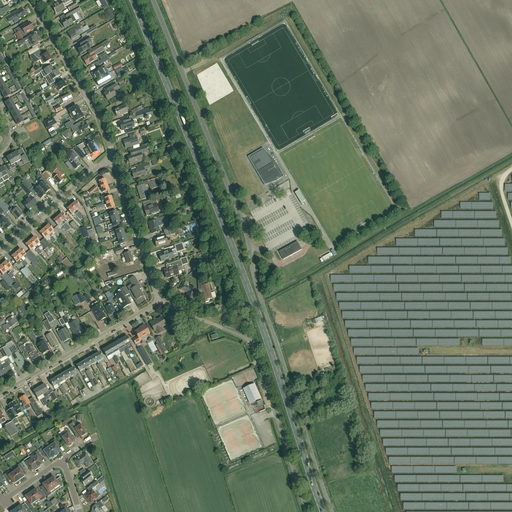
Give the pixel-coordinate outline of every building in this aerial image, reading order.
[(56,14),(65,9),(60,1),(52,6),(56,14)] [(75,2),(67,6),(70,11),(77,6),(75,2)] [(76,21),(72,15),(80,10),(78,7),(65,14),(67,18),(61,22),(64,28),(76,21)] [(9,22),(17,17),(18,20),(25,16),(22,9),(18,11),(17,9),(14,11),(15,13),(7,18),(9,22)] [(23,39),(27,37),(26,34),(34,30),(33,29),(34,28),(33,26),(31,26),(29,22),(21,27),(23,31),(20,32),(16,34),(20,41),(23,39)] [(75,26),(76,27),(72,29),(72,30),(67,33),(71,39),(80,34),(83,33),(81,30),(83,29),(80,23),(75,26)] [(95,26),(87,31),(89,34),(97,29),(95,26)] [(27,37),(23,39),(20,41),(17,43),(20,47),(26,44),(29,42),(32,47),(40,41),(37,35),(33,37),(32,34),(27,37)] [(78,43),(80,45),(76,47),(80,54),(89,48),(87,44),(91,42),(88,37),(78,43)] [(94,57),(103,51),(100,45),(88,52),(89,55),(83,59),(87,65),(96,60),(94,57)] [(40,60),(43,64),(51,60),(47,53),(41,57),(38,51),(30,56),(34,63),(40,60)] [(51,66),(47,68),(41,72),(40,69),(33,73),(35,76),(40,73),(43,78),(49,75),(54,71),(51,66)] [(102,68),(91,74),(95,81),(109,74),(105,68),(102,70),(102,68)] [(129,72),(128,69),(117,75),(119,78),(129,72)] [(57,70),(54,71),(49,75),(52,80),(50,82),(51,84),(58,80),(56,78),(60,76),(57,70)] [(109,74),(95,81),(98,86),(112,79),(109,74)] [(51,84),(51,85),(54,89),(57,88),(59,91),(67,87),(63,81),(59,83),(58,80),(51,84)] [(116,95),(114,92),(119,88),(116,83),(104,90),(106,93),(104,94),(107,100),(116,95)] [(11,95),(7,90),(1,93),(5,99),(11,95)] [(64,103),(72,99),(69,93),(54,101),(56,104),(60,102),(61,104),(64,103)] [(5,103),(8,109),(14,105),(11,100),(5,103)] [(14,105),(8,109),(11,114),(17,111),(14,105)] [(117,117),(128,112),(125,105),(117,109),(117,108),(114,109),(115,110),(114,110),(116,114),(117,117)] [(83,118),(77,106),(69,111),(71,115),(70,116),(72,119),(73,118),(76,122),(83,118)] [(143,109),(142,106),(131,111),(133,114),(135,113),(139,111),(139,112),(142,110),(143,109)] [(133,115),(135,115),(136,115),(137,120),(151,115),(149,108),(135,113),(133,114),(133,115)] [(20,116),(17,111),(11,114),(14,120),(20,116)] [(24,122),(20,116),(14,120),(18,125),(24,122),(25,124),(30,121),(28,119),(24,122)] [(56,123),(53,118),(44,123),(47,128),(56,123)] [(133,127),(131,119),(119,123),(122,131),(125,130),(133,127)] [(77,131),(80,136),(83,134),(82,133),(89,129),(88,128),(89,127),(88,126),(87,126),(85,123),(82,125),(81,122),(71,128),(74,133),(77,131)] [(123,141),(126,148),(132,146),(132,145),(138,143),(134,133),(129,135),(130,138),(123,141)] [(92,138),(84,142),(87,148),(91,155),(96,152),(93,145),(91,142),(93,141),(92,138)] [(131,156),(126,157),(129,165),(142,160),(140,154),(147,152),(145,147),(135,150),(135,149),(129,151),(131,156)] [(248,157),(265,185),(268,184),(267,183),(271,180),(272,183),(276,182),(275,181),(281,178),(273,163),(271,164),(262,149),(263,148),(264,149),(263,148),(248,157)] [(67,154),(70,158),(67,160),(68,161),(65,164),(69,168),(72,166),(75,170),(80,165),(75,159),(77,157),(71,150),(67,154)] [(19,162),(19,161),(21,160),(22,162),(26,160),(23,154),(19,156),(17,151),(11,155),(17,166),(17,165),(16,163),(19,162)] [(13,170),(12,168),(17,166),(11,155),(6,158),(9,163),(5,165),(9,170),(8,170),(11,175),(10,172),(13,170)] [(136,167),(137,170),(132,171),(134,178),(145,175),(143,170),(150,168),(148,163),(136,167)] [(11,175),(8,170),(5,172),(2,167),(0,168),(0,176),(3,182),(9,178),(8,177),(11,175)] [(58,168),(53,172),(56,176),(54,178),(59,184),(64,180),(61,177),(64,175),(58,168)] [(47,180),(50,177),(46,172),(42,175),(47,180)] [(43,182),(45,180),(43,177),(39,181),(41,183),(38,186),(46,195),(45,194),(50,190),(43,182)] [(158,186),(161,185),(159,178),(148,181),(151,190),(159,187),(158,186)] [(22,182),(23,183),(29,189),(32,186),(25,179),(22,182)] [(29,189),(23,183),(20,186),(28,195),(32,193),(29,190),(29,189)] [(146,191),(147,190),(146,187),(145,188),(144,185),(137,187),(141,200),(148,197),(146,191)] [(41,199),(46,195),(38,186),(36,189),(34,186),(29,190),(32,193),(34,191),(41,199)] [(91,195),(98,188),(96,186),(88,192),(91,195)] [(301,204),(304,202),(298,191),(295,193),(301,204)] [(102,201),(105,200),(106,204),(113,202),(111,196),(104,198),(103,195),(100,196),(102,201)] [(28,210),(36,203),(31,196),(22,204),(28,210)] [(0,205),(0,206),(3,209),(3,210),(7,214),(9,211),(3,204),(0,200),(0,205)] [(149,215),(159,212),(156,203),(158,203),(157,200),(156,200),(150,202),(151,205),(143,207),(146,215),(149,214),(149,215)] [(71,205),(75,210),(78,208),(80,210),(81,208),(80,207),(75,201),(71,205)] [(9,210),(11,212),(17,219),(23,214),(15,205),(9,210)] [(75,210),(71,205),(66,209),(71,214),(75,210)] [(111,220),(118,218),(116,211),(109,213),(109,214),(104,215),(105,218),(110,216),(111,220)] [(62,222),(64,220),(66,222),(68,220),(66,218),(62,213),(57,217),(62,222)] [(0,222),(5,229),(11,225),(4,217),(0,219),(0,222)] [(60,224),(62,222),(57,217),(53,221),(59,227),(61,225),(60,224)] [(118,218),(111,220),(113,224),(108,226),(109,228),(114,227),(120,225),(118,218)] [(160,225),(163,225),(162,221),(157,223),(156,220),(148,222),(152,233),(159,231),(158,226),(160,225)] [(48,225),(44,229),(49,235),(51,233),(53,234),(55,233),(57,236),(60,234),(55,228),(53,230),(48,225)] [(117,238),(124,235),(122,228),(115,231),(110,233),(111,235),(116,234),(117,238)] [(47,241),(50,238),(54,243),(55,242),(51,237),(49,235),(44,229),(39,232),(44,239),(45,238),(47,241)] [(83,239),(88,236),(86,230),(80,233),(83,239)] [(124,235),(117,238),(119,242),(114,243),(115,246),(119,244),(126,242),(124,235)] [(34,236),(30,240),(35,247),(40,243),(34,236)] [(166,244),(170,243),(168,238),(165,239),(164,236),(154,239),(155,242),(154,242),(155,246),(165,243),(166,244)] [(31,250),(35,247),(30,240),(25,244),(30,250),(30,251),(31,250)] [(298,242),(279,252),(284,260),(302,250),(298,242)] [(182,243),(174,245),(175,249),(176,252),(184,250),(182,243)] [(114,250),(112,251),(111,250),(106,252),(107,257),(110,256),(111,261),(115,260),(114,257),(113,255),(116,254),(116,255),(124,252),(123,248),(114,250)] [(21,259),(24,257),(25,259),(27,257),(25,255),(26,255),(25,254),(20,249),(16,253),(21,259)] [(161,261),(173,257),(173,255),(177,254),(176,252),(175,249),(171,250),(171,249),(159,253),(161,261)] [(127,264),(133,262),(129,252),(121,255),(122,258),(125,258),(127,264)] [(19,265),(21,263),(22,262),(26,266),(27,265),(23,261),(21,259),(16,253),(11,257),(16,263),(17,262),(19,265)] [(7,271),(12,267),(7,260),(2,265),(7,271)] [(179,274),(178,271),(183,270),(182,266),(183,266),(181,260),(172,263),(173,267),(164,270),(165,274),(166,273),(168,278),(179,274)] [(72,274),(78,269),(76,267),(72,271),(72,270),(72,269),(71,269),(71,268),(71,267),(70,267),(69,264),(68,263),(68,262),(65,264),(72,274)] [(133,287),(131,289),(137,299),(140,297),(142,295),(139,289),(141,288),(134,276),(129,279),(133,287)] [(208,301),(208,299),(212,298),(208,284),(202,286),(201,281),(201,278),(197,279),(197,282),(198,289),(201,288),(203,295),(203,296),(204,300),(205,302),(208,301)] [(193,299),(195,293),(193,292),(194,288),(190,286),(189,287),(185,286),(187,283),(183,281),(180,290),(183,291),(184,290),(188,291),(186,296),(193,299)] [(119,303),(119,304),(121,307),(122,307),(122,308),(130,303),(126,296),(129,294),(125,286),(119,290),(122,294),(116,297),(119,303)] [(85,301),(81,294),(76,297),(75,297),(72,299),(76,305),(80,303),(81,304),(85,301)] [(111,304),(115,302),(112,297),(108,299),(109,301),(106,302),(108,306),(105,307),(110,315),(111,315),(113,314),(113,313),(115,311),(111,304)] [(98,321),(101,320),(105,317),(102,311),(104,310),(102,307),(100,308),(97,302),(91,305),(93,308),(91,309),(98,321)] [(25,315),(28,312),(22,304),(19,307),(25,315)] [(62,326),(65,324),(69,322),(66,316),(65,316),(62,311),(59,313),(62,318),(58,320),(62,326)] [(49,312),(44,315),(49,323),(54,320),(51,315),(49,312)] [(29,314),(23,318),(26,323),(30,321),(28,319),(31,317),(29,314)] [(8,329),(21,320),(17,316),(15,318),(13,316),(7,320),(9,322),(5,325),(8,329)] [(48,331),(52,329),(47,320),(46,321),(44,316),(41,318),(44,322),(43,322),(48,331)] [(71,318),(73,321),(68,324),(74,335),(82,331),(76,320),(74,316),(71,318)] [(161,327),(165,325),(161,318),(154,322),(154,321),(150,323),(154,331),(155,331),(157,334),(163,330),(161,327)] [(140,338),(149,333),(144,326),(135,332),(137,336),(133,339),(136,344),(141,342),(140,340),(140,339),(140,338)] [(58,333),(63,342),(70,338),(64,329),(61,331),(59,329),(56,330),(58,333)] [(29,334),(35,344),(38,342),(32,332),(29,334)] [(53,348),(58,345),(51,333),(46,336),(53,348)] [(45,343),(46,342),(43,337),(39,340),(41,343),(37,345),(43,354),(49,351),(47,347),(45,343)] [(124,347),(130,343),(126,337),(120,340),(124,347)] [(155,339),(159,345),(163,353),(167,351),(163,343),(159,337),(155,339)] [(114,343),(118,350),(124,347),(120,340),(114,343)] [(24,353),(27,351),(32,360),(38,356),(31,344),(30,342),(28,342),(24,344),(24,346),(24,345),(20,347),(24,353)] [(118,350),(114,343),(109,347),(113,354),(118,350)] [(12,359),(13,360),(14,362),(15,361),(19,368),(25,364),(14,344),(8,347),(7,346),(3,348),(9,357),(12,355),(13,358),(12,359)] [(113,354),(109,347),(103,350),(107,357),(113,354)] [(137,349),(147,366),(150,364),(140,347),(137,349)] [(3,348),(2,348),(0,349),(0,353),(3,358),(0,359),(0,375),(7,371),(8,372),(11,370),(8,364),(11,362),(9,358),(8,358),(3,348)] [(99,352),(93,356),(97,362),(99,360),(103,366),(106,364),(99,352)] [(93,356),(88,359),(91,365),(97,362),(93,356)] [(85,368),(91,365),(88,359),(82,362),(85,368)] [(79,372),(85,368),(82,362),(76,366),(79,372)] [(100,363),(97,365),(101,373),(105,371),(100,363)] [(71,377),(76,373),(73,367),(67,371),(71,377)] [(67,371),(61,374),(65,380),(71,377),(67,371)] [(59,383),(65,380),(61,374),(56,377),(59,383)] [(57,384),(59,387),(61,386),(59,383),(56,377),(50,381),(53,387),(57,384)] [(44,384),(39,388),(43,394),(45,398),(46,400),(49,399),(46,393),(48,391),(44,384)] [(244,389),(250,403),(261,399),(254,384),(244,389)] [(39,388),(33,391),(36,397),(37,398),(38,401),(40,400),(44,406),(48,404),(46,400),(45,398),(43,394),(39,388)] [(25,395),(19,399),(23,406),(25,409),(30,407),(28,404),(30,403),(28,400),(25,395)] [(162,405),(173,400),(171,397),(160,402),(162,405)] [(14,402),(9,405),(12,411),(10,412),(7,413),(14,425),(18,422),(15,417),(23,411),(21,407),(19,409),(14,402)] [(39,408),(36,403),(36,404),(35,403),(31,406),(38,417),(42,414),(39,409),(39,408)] [(11,437),(18,432),(12,422),(4,426),(11,437)] [(77,433),(81,437),(87,433),(85,431),(86,430),(83,427),(82,427),(81,425),(77,427),(73,422),(69,425),(75,434),(77,433)] [(68,429),(65,430),(68,434),(62,438),(68,446),(69,447),(72,445),(71,444),(74,442),(70,437),(73,436),(68,429)] [(56,456),(59,454),(58,453),(60,452),(57,447),(60,445),(55,439),(51,442),(52,445),(49,447),(56,456)] [(46,454),(49,459),(52,458),(52,459),(56,456),(49,447),(45,449),(44,447),(39,450),(43,456),(46,454)] [(14,451),(6,457),(8,461),(17,455),(14,451)] [(38,469),(41,467),(40,466),(43,464),(39,459),(42,457),(37,451),(33,454),(35,457),(31,459),(38,469)] [(75,461),(79,466),(84,462),(88,468),(93,464),(86,453),(75,461)] [(28,467),(32,472),(34,470),(35,471),(38,469),(31,459),(28,462),(26,459),(21,462),(26,469),(28,467)] [(20,464),(17,465),(19,468),(14,472),(19,480),(25,476),(22,472),(24,470),(20,464)] [(81,481),(85,486),(93,479),(89,475),(91,474),(88,471),(81,476),(83,479),(81,481)] [(14,472),(10,474),(8,472),(4,475),(8,481),(11,479),(14,484),(19,480),(14,472)] [(57,481),(53,477),(48,480),(55,491),(63,486),(61,479),(57,481)] [(55,491),(48,480),(42,484),(46,489),(43,491),(47,497),(52,494),(55,491)] [(42,501),(46,498),(42,492),(39,493),(36,489),(30,492),(36,501),(40,498),(42,501)] [(92,489),(84,496),(90,504),(98,497),(92,489)] [(29,508),(32,506),(31,505),(36,501),(30,492),(25,496),(28,501),(26,503),(29,508)] [(104,511),(102,509),(101,508),(103,507),(100,502),(95,505),(97,507),(97,508),(97,509),(96,509),(95,509),(95,511),(93,510),(91,511),(104,511)]
